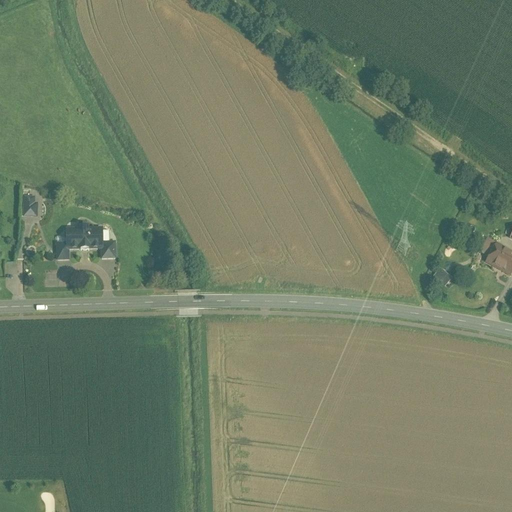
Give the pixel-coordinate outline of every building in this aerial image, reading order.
[(101,232),(87,232),(87,230),(78,230),(78,233),(67,233),(67,234),(65,236),(65,240),(68,242),(68,247),(68,251),(82,251),(88,251),(102,251),(102,246),(101,232)] [(490,258),(496,247),(488,241),(481,253),(490,258)] [(115,245),(102,246),(102,251),(102,261),(116,261),(115,245)] [(511,273),(511,254),(497,246),(496,247),(490,258),(486,264),(510,277),(511,273)] [(68,247),(57,247),(58,262),(69,262),(68,251),(68,247)]
